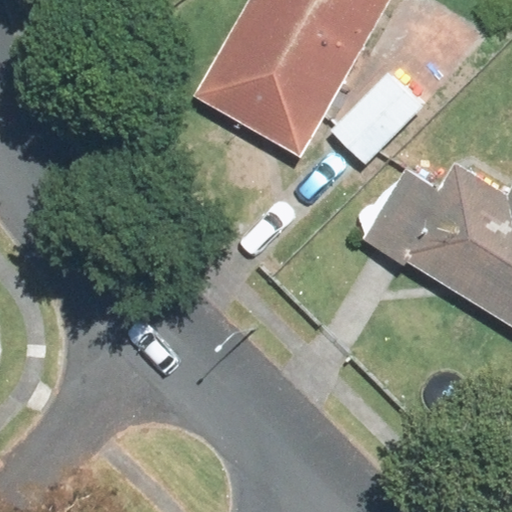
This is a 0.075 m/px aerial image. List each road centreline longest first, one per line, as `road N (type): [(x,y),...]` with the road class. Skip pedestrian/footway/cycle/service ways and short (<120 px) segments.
road 1 (residential): [(0,102),(85,227),(165,307)]
road 2 (residential): [(165,307),(0,471)]
road 3 (residential): [(165,307),(329,470)]
